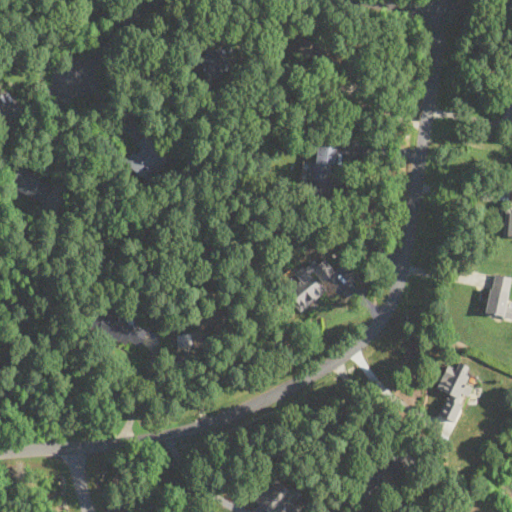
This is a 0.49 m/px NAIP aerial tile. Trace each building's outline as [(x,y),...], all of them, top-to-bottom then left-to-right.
[(198,55),(208,83),(235,73),(225,45),(198,55)] [(147,181),(171,157),(147,133),(122,157),(147,181)] [(335,146),(317,144),(315,162),(311,161),(308,194),(330,196),(335,146)] [(53,179),(17,166),(9,188),(45,201),(53,179)] [(511,195),(511,210),(504,210),(503,235),(511,235),(511,195)] [(282,281),(299,306),(339,278),(325,257),(316,263),(314,259),(282,281)] [(511,305),(506,305),(510,275),(491,273),(486,313),(511,316),(511,305)] [(196,319),(203,335),(229,324),(222,308),(196,319)] [(149,331),(97,309),(89,327),(141,349),(149,331)] [(436,388),(447,392),(438,414),(454,420),(465,394),(468,395),(472,385),(465,382),(469,374),(465,372),(468,365),(458,360),(456,366),(446,362),(436,388)] [(253,498),(269,511),(294,511),(307,497),(288,481),(284,485),(273,475),(253,498)]
